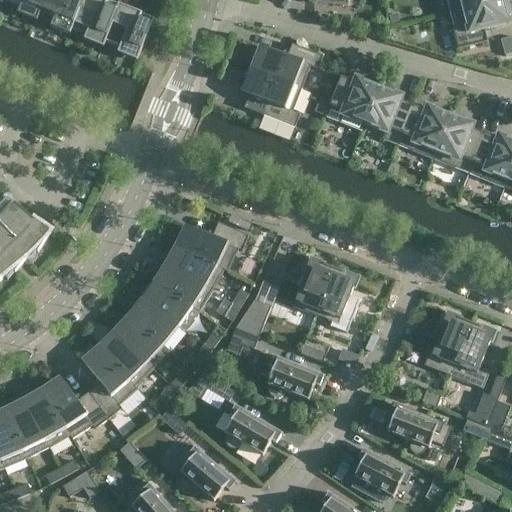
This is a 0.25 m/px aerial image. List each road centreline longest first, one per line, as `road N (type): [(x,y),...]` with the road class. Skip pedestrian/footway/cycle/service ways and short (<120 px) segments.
road 1 (residential): [(511,93),(215,0)]
road 2 (residential): [(264,511),(325,449),(424,268)]
road 3 (residential): [(424,268),(150,164)]
road 4 (tertiary): [(0,351),(48,322),(86,282),(119,239),(150,164)]
road 5 (tertiary): [(150,164),(209,0)]
road 6 (residential): [(150,164),(24,111)]
